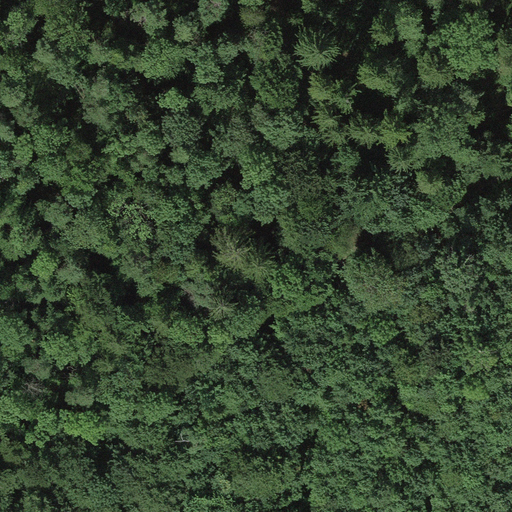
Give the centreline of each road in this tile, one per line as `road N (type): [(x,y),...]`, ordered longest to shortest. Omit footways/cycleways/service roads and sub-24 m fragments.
road 1 (track): [(511,162),(0,474)]
road 2 (track): [(364,246),(277,0)]
